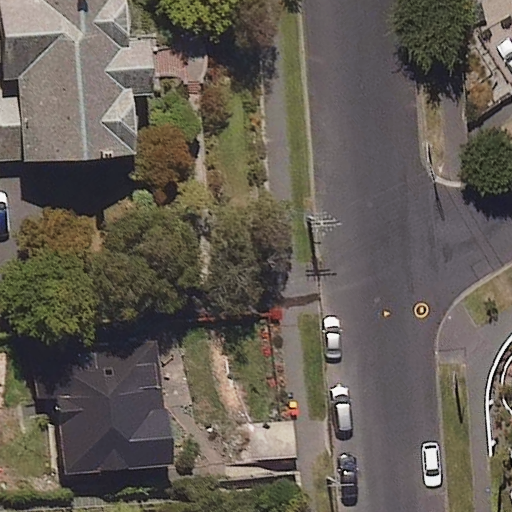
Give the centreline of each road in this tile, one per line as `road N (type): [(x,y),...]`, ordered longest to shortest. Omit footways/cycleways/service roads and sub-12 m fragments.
road 1 (residential): [(378,255),(396,511)]
road 2 (residential): [(359,0),(378,255)]
road 3 (residential): [(378,255),(455,247),(511,211)]
